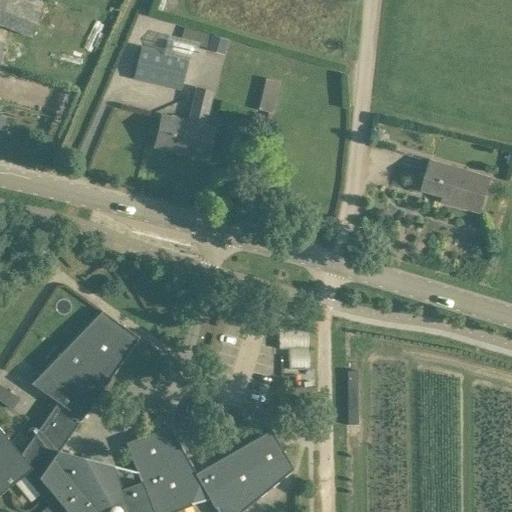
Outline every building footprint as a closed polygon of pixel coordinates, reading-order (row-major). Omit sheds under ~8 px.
[(0,0),(0,26),(32,38),(36,25),(42,9),(16,0),(0,0)] [(206,48),(210,35),(184,28),(180,41),(206,48)] [(211,36),(207,49),(223,54),(227,41),(211,36)] [(188,57),(141,46),(134,78),(180,90),(188,57)] [(207,159),(215,126),(207,124),(210,109),(191,104),(187,120),(162,114),(154,147),(207,159)] [(480,212),(491,179),(432,161),(423,190),(453,199),(451,203),(480,212)] [(59,451),(74,430),(91,406),(139,337),(102,311),(31,383),(58,402),(47,416),(21,454),(0,428),(0,493),(23,475),(48,506),(40,511),(174,511),(193,505),(193,503),(208,497),(215,510),(216,509),(218,511),(241,511),(293,470),(294,469),(283,449),(279,443),(273,431),(272,430),(234,451),(196,473),(169,426),(125,443),(138,472),(59,451)] [(285,369),(312,369),(312,327),(279,327),(280,349),(285,349),(285,369)]
